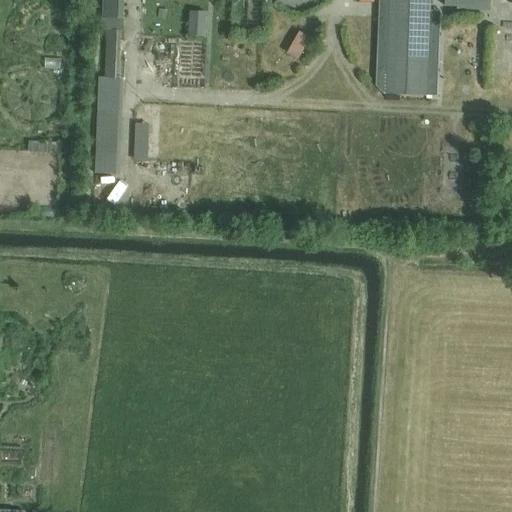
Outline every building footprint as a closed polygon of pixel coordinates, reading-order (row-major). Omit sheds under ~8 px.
[(103,0),(103,19),(123,20),(124,0),(103,0)] [(436,82),(427,82),(429,0),(388,0),(385,94),(426,96),(436,96),(436,82)] [(489,0),(457,0),(457,7),(489,9),(489,0)] [(105,79),(115,79),(117,31),(107,31),(105,79)] [(125,121),(125,146),(146,146),(145,120),(125,121)] [(144,172),(144,190),(192,190),(192,171),(144,172)]
